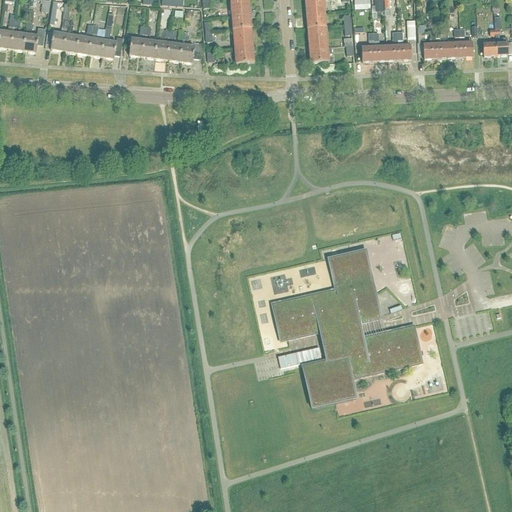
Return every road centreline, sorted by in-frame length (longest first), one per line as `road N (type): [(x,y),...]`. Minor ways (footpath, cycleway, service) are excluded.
road 1 (residential): [(0,88),(205,101),(291,95)]
road 2 (residential): [(291,95),(324,102),(511,93)]
